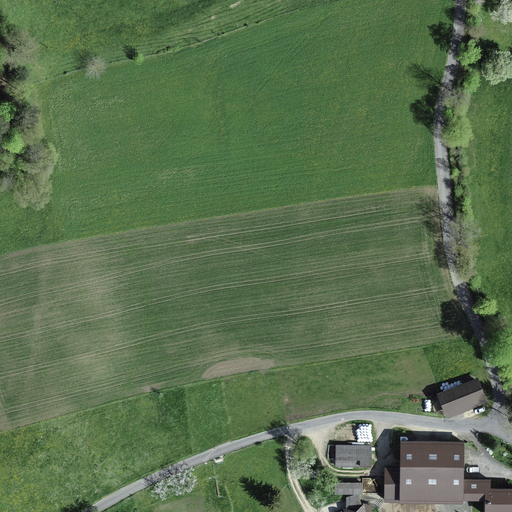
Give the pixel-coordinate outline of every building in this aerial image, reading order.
[(478,375),(437,391),(447,416),(488,400),(478,375)] [(398,463),(382,463),(382,504),(401,504),(401,503),(464,504),(464,498),(464,474),(465,437),(398,436),(398,463)] [(335,466),(370,467),(370,447),(335,446),(335,466)] [(492,474),(464,474),(464,498),(483,498),(482,511),(511,511),(511,483),(492,483),(492,474)] [(334,494),(361,494),(361,485),(335,484),(334,494)]
